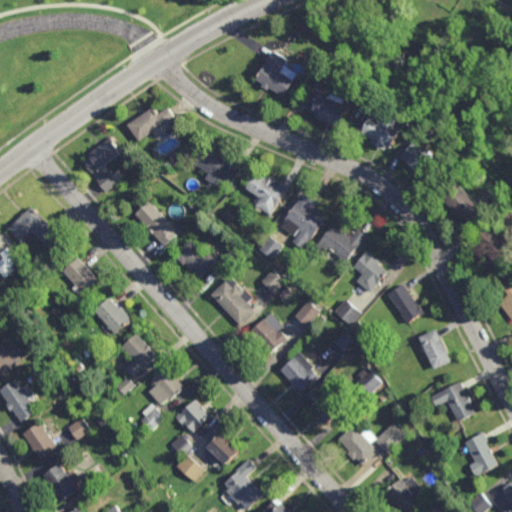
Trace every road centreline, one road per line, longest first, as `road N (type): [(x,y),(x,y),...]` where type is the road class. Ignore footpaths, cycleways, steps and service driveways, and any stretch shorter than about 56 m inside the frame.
road 1 (residential): [(511,402),(405,204),(371,177),(212,107),(164,59)]
road 2 (residential): [(351,511),(31,148)]
road 3 (residential): [(275,0),(164,59),(0,172)]
